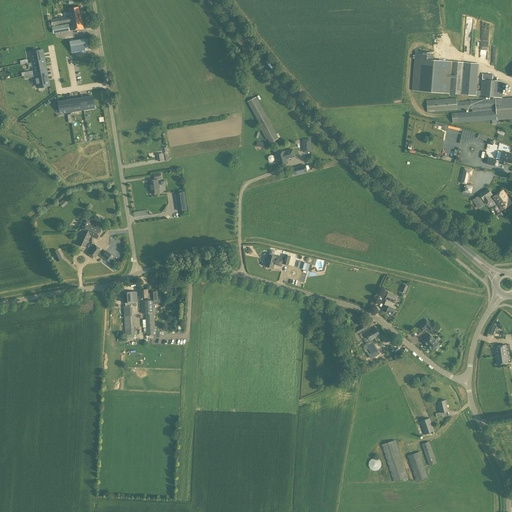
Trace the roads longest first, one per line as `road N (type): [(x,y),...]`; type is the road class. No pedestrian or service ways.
road 1 (secondary): [(474,258),(338,142),(219,0)]
road 2 (unclassified): [(137,274),(171,267),(226,272),(351,305),(439,370),(467,380)]
road 3 (unclassified): [(137,274),(94,0)]
road 4 (unclassified): [(0,303),(137,274)]
road 5 (unclassified): [(508,511),(501,469),(467,380)]
